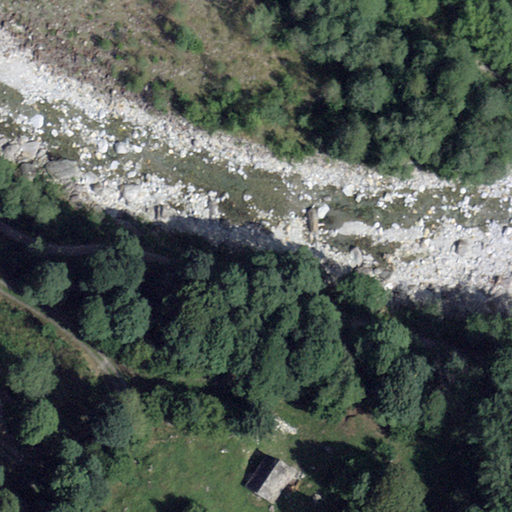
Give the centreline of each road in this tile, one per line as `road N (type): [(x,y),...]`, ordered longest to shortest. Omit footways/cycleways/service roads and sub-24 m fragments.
road 1 (track): [(0,220),(21,236),(72,251),(122,250),(197,266),(511,372)]
road 2 (track): [(0,285),(96,353),(114,389),(83,436),(43,457),(0,447)]
